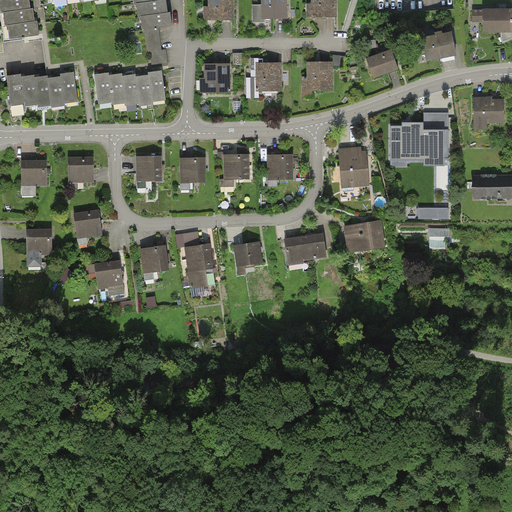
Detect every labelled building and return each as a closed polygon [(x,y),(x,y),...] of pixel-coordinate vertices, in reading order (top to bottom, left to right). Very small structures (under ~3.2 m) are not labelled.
[(31,9),(29,9),(28,3),(27,0),(0,0),(0,12),(1,13),(3,26),(5,26),(7,41),(38,37),(37,29),(36,22),(33,22),(32,16),(31,9)] [(133,0),(134,4),(137,4),(138,17),(141,16),(143,30),(159,28),(172,26),(171,19),(170,13),(168,13),(168,6),(166,0),(163,0),(164,0),(163,0),(133,0)] [(203,0),(204,23),(231,22),(230,0),(203,0)] [(256,0),(257,22),(285,21),(284,0),(256,0)] [(305,0),(306,21),(334,20),(333,0),(305,0)] [(509,12),(479,12),(480,35),(509,34),(509,12)] [(159,28),(143,30),(146,54),(151,53),(153,68),(169,66),(166,49),(162,50),(159,28)] [(423,64),(452,57),(447,34),(418,41),(423,64)] [(364,61),(371,80),(395,71),(389,52),(364,61)] [(243,55),(234,55),(234,66),(243,66),(243,55)] [(232,93),(231,64),(204,64),(204,78),(200,78),(200,94),(232,93)] [(280,92),(279,64),(253,65),(254,92),(280,92)] [(330,92),(330,64),(303,64),(304,93),(330,92)] [(100,105),(113,103),(114,106),(127,104),(127,107),(140,105),(141,107),(153,105),(152,102),(166,100),(162,72),(155,73),(149,74),(149,76),(143,77),(136,78),(136,76),(129,76),(123,77),(123,75),(116,76),(109,77),(109,75),(102,76),(96,77),(100,105)] [(25,79),(21,80),(21,77),(11,79),(7,79),(11,108),(25,106),(25,109),(39,107),(40,109),(53,107),(53,110),(66,108),(65,105),(79,103),(75,74),(63,76),(61,76),(62,79),(52,80),(49,81),(49,78),(39,80),(36,80),(35,78),(25,79)] [(475,100),(476,123),(504,121),(503,99),(475,100)] [(242,101),(234,101),(234,113),(242,113),(242,101)] [(445,158),(449,159),(449,113),(424,113),(424,122),(419,122),(402,122),(402,126),(391,126),(391,159),(424,159),(424,166),(445,166),(445,158)] [(367,149),(339,150),(341,189),(370,187),(367,149)] [(247,156),(222,157),(222,188),(233,187),(233,181),(248,180),(247,156)] [(291,156),(265,156),(266,187),(277,187),(277,180),(291,180),(291,156)] [(159,158),(134,159),(134,190),(145,189),(145,183),(160,182),(159,158)] [(93,183),(92,159),(66,159),(67,190),(77,190),(77,183),(93,183)] [(204,159),(178,160),(179,191),(189,191),(189,184),(204,184),(204,159)] [(46,161),(20,161),(21,198),(34,198),(33,188),(46,188),(46,161)] [(511,175),(476,176),(477,201),(511,200),(511,175)] [(449,208),(419,208),(419,219),(449,219),(449,208)] [(101,236),(97,210),(72,214),(76,240),(101,236)] [(379,221),(345,226),(349,252),(383,247),(379,221)] [(431,248),(447,248),(447,241),(455,241),(455,227),(430,228),(431,248)] [(53,231),(28,232),(29,271),(44,270),(44,258),(54,257),(53,231)] [(320,234),(282,240),(286,264),(324,258),(320,234)] [(262,265),(258,242),(231,247),(234,269),(262,265)] [(214,283),(207,244),(182,248),(188,288),(214,283)] [(168,270),(163,246),(138,250),(142,274),(168,270)] [(127,294),(122,261),(110,263),(97,264),(100,289),(109,287),(110,296),(127,294)]
